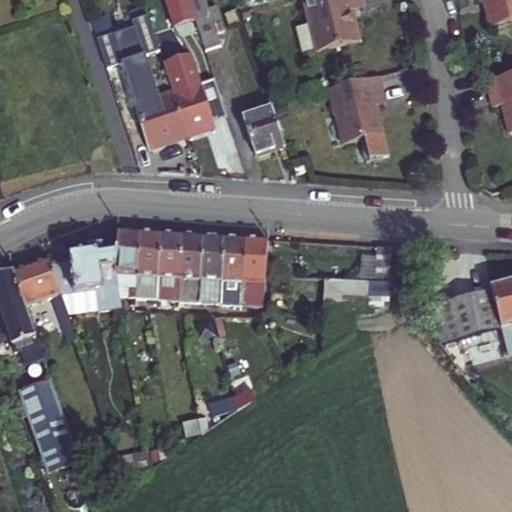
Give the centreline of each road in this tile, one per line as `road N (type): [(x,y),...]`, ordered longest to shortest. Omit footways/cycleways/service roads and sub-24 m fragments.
road 1 (tertiary): [(0,239),(54,211),(121,200),(463,226)]
road 2 (residential): [(463,226),(427,0)]
